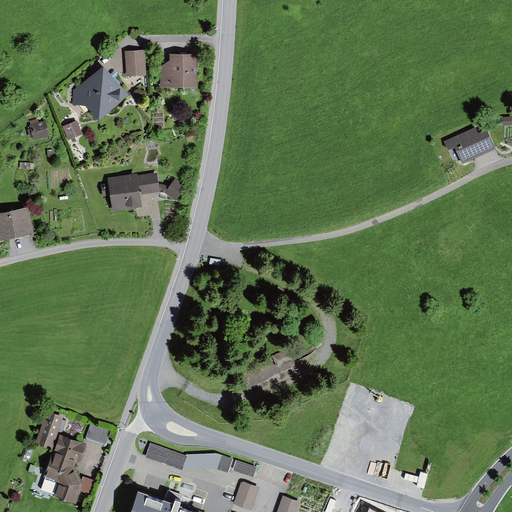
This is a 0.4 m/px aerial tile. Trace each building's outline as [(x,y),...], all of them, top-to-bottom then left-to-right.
[(145,53),(126,53),(126,77),(146,77),(145,53)] [(170,62),(160,67),(161,88),(198,88),(199,56),(170,55),(170,62)] [(104,69),(74,90),(73,105),(87,107),(98,123),(129,96),(104,69)] [(511,118),(501,118),(502,127),(511,126),(511,118)] [(45,121),(30,126),(31,130),(28,131),(30,138),(33,137),(34,142),(50,137),(45,121)] [(77,122),(64,128),(69,141),(83,135),(77,122)] [(475,129),(444,143),(448,151),(454,149),(462,166),(496,151),(487,131),(478,135),(475,129)] [(158,172),(108,179),(113,212),(141,208),(139,196),(161,193),(159,184),(158,172)] [(186,187),(175,180),(170,187),(165,195),(176,202),(186,187)] [(170,187),(159,184),(161,193),(165,195),(170,187)] [(28,210),(0,215),(0,242),(33,236),(28,210)] [(275,363),(244,377),(249,387),(298,365),(290,348),(272,355),(275,363)] [(47,411),(37,441),(53,447),(63,416),(47,411)] [(94,423),(90,434),(107,440),(111,429),(94,423)] [(62,432),(47,474),(55,477),(58,483),(54,493),(75,502),(84,481),(75,464),(77,459),(80,460),(87,441),(62,432)] [(150,443),(146,456),(183,468),(187,454),(150,443)] [(256,467),(220,453),(215,467),(228,472),(230,466),(253,475),(256,467)] [(242,480),(234,502),(251,508),(259,486),(242,480)] [(139,487),(130,511),(203,511),(204,510),(175,500),(139,487)] [(283,494),(276,511),(297,511),(301,500),(283,494)]
